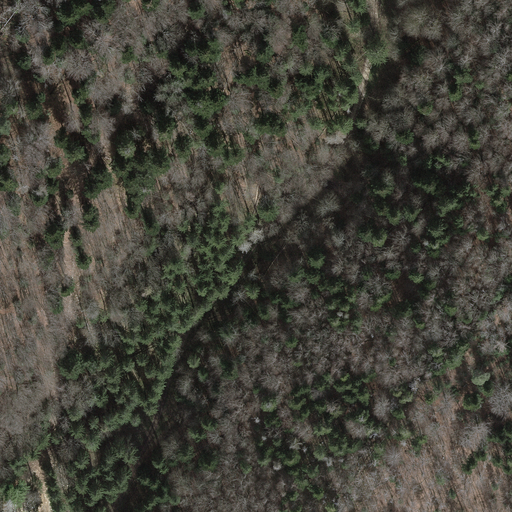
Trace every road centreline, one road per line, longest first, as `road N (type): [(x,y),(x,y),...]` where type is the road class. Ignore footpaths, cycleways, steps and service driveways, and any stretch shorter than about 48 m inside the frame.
road 1 (track): [(160,408),(188,324),(340,150),(362,95),(373,0)]
road 2 (track): [(40,457),(160,408),(117,511)]
road 3 (track): [(493,511),(460,440),(469,407),(494,373)]
